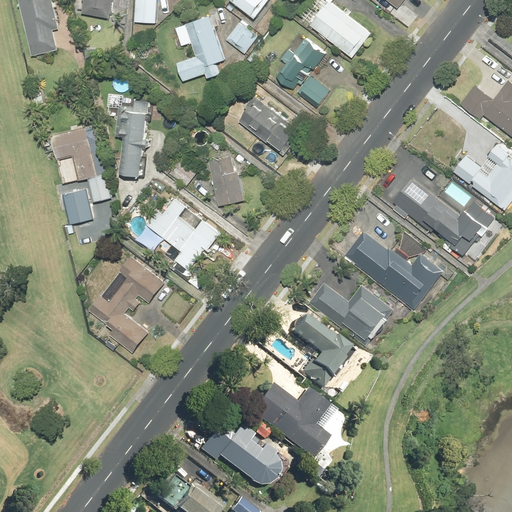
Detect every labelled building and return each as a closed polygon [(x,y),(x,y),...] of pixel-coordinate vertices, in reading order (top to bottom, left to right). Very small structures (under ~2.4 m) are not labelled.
[(55,0),(21,0),(34,55),(61,49),(57,29),(62,28),(55,0)] [(85,0),(85,1),(87,1),(85,13),(114,18),(117,0),(85,0)] [(160,0),(138,0),(138,22),(159,23),(160,0)] [(235,0),(259,17),(272,0),(235,0)] [(333,1),(314,25),(356,57),(375,33),(333,1)] [(228,60),(212,15),(179,27),(186,45),(196,41),(201,56),(182,62),(187,81),(210,73),(211,78),(223,74),(219,63),(228,60)] [(261,36),(243,22),(230,39),(248,53),(261,36)] [(288,61),(278,74),(296,89),(301,82),(305,85),(300,91),(321,107),(333,91),(312,75),(329,53),(309,38),(297,53),(292,49),(285,58),(288,61)] [(89,50),(89,59),(100,60),(100,50),(89,50)] [(479,84),(464,104),(484,119),(487,115),(511,133),(511,80),(498,99),(479,84)] [(258,94),(249,106),(252,108),(243,120),(287,155),(298,141),(296,139),(303,130),(258,94)] [(128,137),(124,173),(146,175),(149,146),(154,147),(155,138),(150,137),(153,113),(151,113),(152,101),(138,100),(137,107),(123,105),(120,136),(128,137)] [(86,179),(92,203),(112,198),(94,125),(50,136),(53,151),(56,161),(72,157),(78,181),(86,179)] [(219,137),(214,145),(221,150),(226,142),(219,137)] [(465,155),(453,171),(469,183),(471,181),(474,183),(472,186),(503,210),(511,198),(511,158),(511,160),(506,157),(509,154),(496,144),(487,156),(496,163),(486,177),(478,171),(480,167),(465,155)] [(235,156),(212,161),(222,205),(249,199),(242,171),(239,171),(235,156)] [(186,158),(174,172),(190,185),(202,171),(186,158)] [(163,170),(169,174),(177,164),(171,159),(163,170)] [(462,217),(411,178),(394,201),(399,205),(396,209),(408,219),(410,216),(431,232),(433,230),(447,240),(444,243),(463,257),(475,241),(477,242),(488,229),(487,228),(495,217),(476,203),(466,215),(464,214),(462,217)] [(451,181),(439,197),(460,212),(472,197),(451,181)] [(94,219),(87,189),(62,195),(69,225),(94,219)] [(160,211),(150,224),(185,251),(179,259),(192,269),(207,250),(204,248),(206,245),(210,249),(223,233),(206,221),(200,229),(182,215),(190,206),(179,198),(166,215),(160,211)] [(364,232),(346,255),(415,309),(442,275),(448,280),(454,273),(441,263),(437,267),(421,254),(412,266),(406,261),(409,257),(397,248),(394,252),(389,248),(387,250),(364,232)] [(168,282),(134,255),(122,271),(130,277),(112,300),(105,295),(93,310),(117,329),(113,334),(137,353),(153,332),(128,312),(142,295),(152,303),(168,282)] [(325,283),(309,303),(367,346),(376,334),(378,333),(380,331),(382,330),(383,329),(383,326),(384,324),(387,320),(386,319),(394,310),(362,285),(349,302),(325,283)] [(314,356),(302,371),(324,388),(348,356),(347,355),(354,345),(339,333),(338,335),(332,330),(331,331),(307,313),(293,332),(316,349),(312,355),(314,356)] [(273,383),(252,411),(313,458),(330,436),(315,424),(331,404),(308,387),(297,401),(273,383)] [(272,430),(262,422),(255,431),(265,439),(272,430)] [(201,449),(215,460),(219,455),(252,480),(251,481),(260,485),(269,484),(276,479),(281,470),(280,461),(275,454),(276,451),(265,443),(261,449),(249,440),(254,434),(242,424),(234,434),(231,433),(225,433),(222,436),(215,430),(201,449)] [(219,511),(225,505),(193,480),(190,484),(177,474),(161,494),(175,505),(173,508),(178,511),(219,511)] [(258,511),(259,511),(240,497),(231,510),(233,511),(258,511)]
